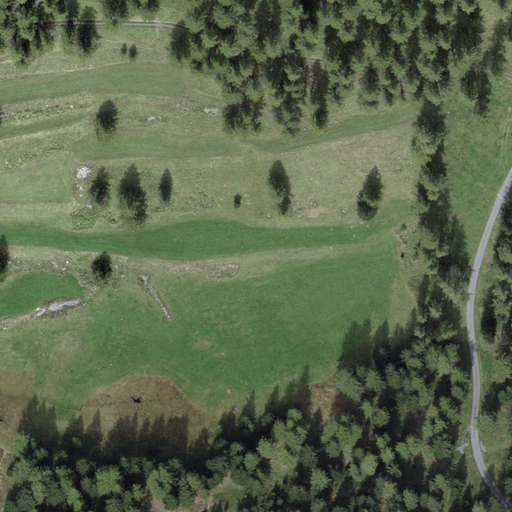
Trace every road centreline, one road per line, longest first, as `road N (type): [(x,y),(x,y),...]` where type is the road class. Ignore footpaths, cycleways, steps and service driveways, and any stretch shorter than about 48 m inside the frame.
road 1 (track): [(511,78),(278,54),(184,27),(54,22),(0,29)]
road 2 (track): [(511,510),(477,454),(470,311),(487,232),(511,173)]
